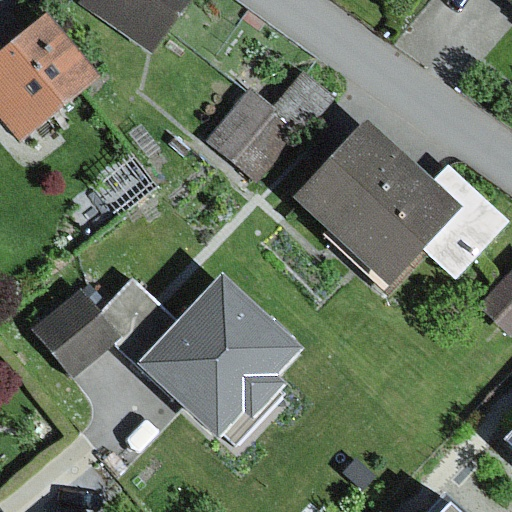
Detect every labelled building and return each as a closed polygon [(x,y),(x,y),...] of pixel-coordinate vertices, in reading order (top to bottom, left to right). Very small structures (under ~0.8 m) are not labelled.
[(188,0),(82,0),(77,7),(147,57),(188,0)] [(511,0),(496,0),(511,13),(511,0)] [(41,23),(0,55),(0,124),(16,145),(91,86),(41,23)] [(300,74),(270,113),(297,134),(304,140),(335,101),(300,74)] [(247,94),(206,145),(256,185),(297,134),(270,113),(247,94)] [(427,190),(358,128),(290,202),(387,291),(421,254),(454,285),(508,225),(446,169),(427,190)] [(511,337),(511,269),(477,307),(511,338),(511,337)] [(106,345),(139,372),(178,327),(127,284),(97,320),(113,340),(106,345)] [(178,327),(139,372),(213,437),(233,414),(246,426),(278,390),(270,383),(296,354),(217,284),(178,327)] [(76,295),(30,333),(67,377),(106,345),(113,340),(97,320),(76,295)] [(511,435),(498,451),(511,463),(511,435)]
